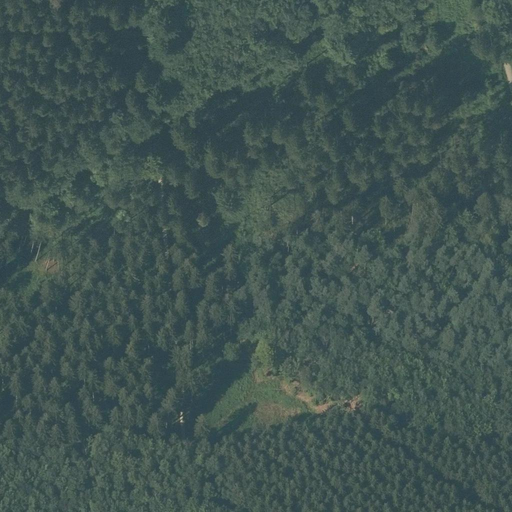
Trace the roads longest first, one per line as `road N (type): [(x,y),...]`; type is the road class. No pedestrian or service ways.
road 1 (unknown): [(143,0),(184,441),(229,511)]
road 2 (track): [(0,216),(328,0)]
